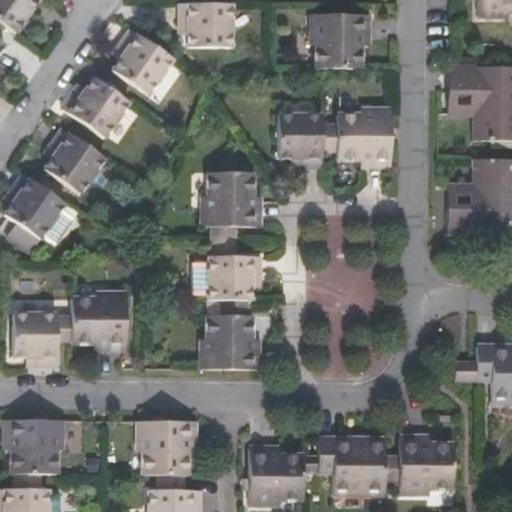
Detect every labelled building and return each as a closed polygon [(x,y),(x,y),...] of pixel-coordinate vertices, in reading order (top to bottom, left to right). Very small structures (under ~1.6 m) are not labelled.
[(0,0),(0,25),(5,29),(16,37),(39,0),(0,0)] [(511,0),(477,0),(478,18),(507,19),(507,11),(511,11),(511,0)] [(231,3),(181,2),(180,36),(187,35),(187,49),(231,48),(231,3)] [(317,48),(316,70),(320,70),(362,70),(363,46),(369,46),(369,18),(311,17),(310,48),(317,48)] [(173,61),(130,31),(113,55),(120,61),(113,71),(149,96),(173,61)] [(511,140),(511,67),(449,67),(449,96),(473,96),(473,140),(511,140)] [(131,104),(95,78),(86,91),(78,86),(62,110),(104,139),(131,104)] [(358,169),(391,169),(391,111),(360,110),(360,116),(336,116),(336,125),(335,154),(335,161),(358,161),(358,169)] [(290,169),(319,169),(319,153),(319,125),(319,117),(279,117),(277,161),(290,161),(290,169)] [(319,153),(335,154),(336,125),(319,125),(319,153)] [(104,161),(60,130),(44,154),(52,159),(43,172),(79,196),(104,161)] [(511,234),(511,160),(472,160),(472,205),(449,205),(448,235),(511,234)] [(200,227),(211,227),(238,228),(260,228),(260,197),(252,197),(252,173),(206,173),(206,197),(200,197),(200,227)] [(63,206),(19,177),(4,200),(12,205),(4,217),(18,225),(40,240),(42,241),(44,238),(63,206)] [(60,240),(76,214),(63,206),(44,238),(52,244),(55,243),(58,242),(60,240)] [(31,253),(40,240),(18,225),(9,239),(31,253)] [(211,227),(210,242),(237,243),(238,228),(211,227)] [(210,242),(210,258),(237,258),(237,243),(210,242)] [(207,262),(206,302),(220,302),(251,303),(251,289),(260,288),(260,258),(237,258),(210,258),(207,258),(207,262)] [(194,302),(206,302),(207,262),(194,262),(194,302)] [(70,316),(70,346),(94,345),(94,351),(123,351),(124,294),(94,294),(94,300),(71,300),(70,316)] [(220,302),(220,317),(251,317),(251,303),(220,302)] [(56,366),(56,346),(57,316),(14,315),(13,358),(25,359),(25,367),(56,366)] [(56,346),(70,346),(70,316),(57,316),(56,346)] [(200,341),(199,371),(259,372),(259,342),(250,342),(251,317),(220,317),(206,317),(205,341),(200,341)] [(475,381),(475,383),(490,383),(490,404),(511,404),(511,355),(507,356),(507,347),(475,347),(475,364),(475,381)] [(454,381),(475,381),(475,364),(454,364),(454,381)] [(63,422),(4,421),(3,451),(10,451),(10,475),(42,475),(56,475),(56,451),(63,451),(63,422)] [(197,422),(137,422),(137,452),(142,452),(142,476),(155,476),(185,476),(187,476),(188,453),(196,453),(197,422)] [(398,456),(398,485),(398,497),(428,498),(428,490),(452,490),(452,445),(429,446),(429,439),(398,439),(398,456)] [(382,456),(383,440),(319,440),(319,456),(303,456),(303,474),(319,474),(332,474),(332,497),(382,496),(382,485),(382,456)] [(278,502),(303,502),(303,474),(303,456),(278,456),(278,449),(248,449),(248,507),(278,507),(278,502)] [(382,456),(382,485),(398,485),(398,456),(382,456)] [(42,475),(10,475),(10,490),(42,490),(42,475)] [(185,476),(155,476),(155,491),(185,491),(185,476)] [(61,511),(61,494),(47,494),(47,491),(42,490),(10,490),(0,489),(0,511),(61,511)] [(185,491),(155,491),(148,491),(147,511),(199,511),(199,491),(185,491)]
